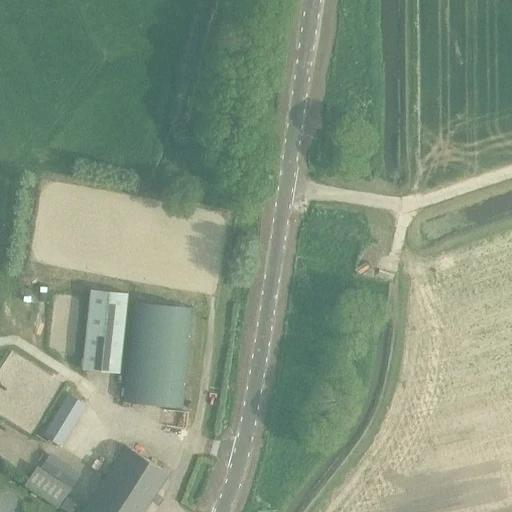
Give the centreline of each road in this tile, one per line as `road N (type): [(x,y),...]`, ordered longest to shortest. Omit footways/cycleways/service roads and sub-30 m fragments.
road 1 (unclassified): [(217,511),(242,438),(310,0)]
road 2 (track): [(406,203),(388,276),(234,252),(226,297)]
road 3 (track): [(284,186),(406,203),(511,173)]
